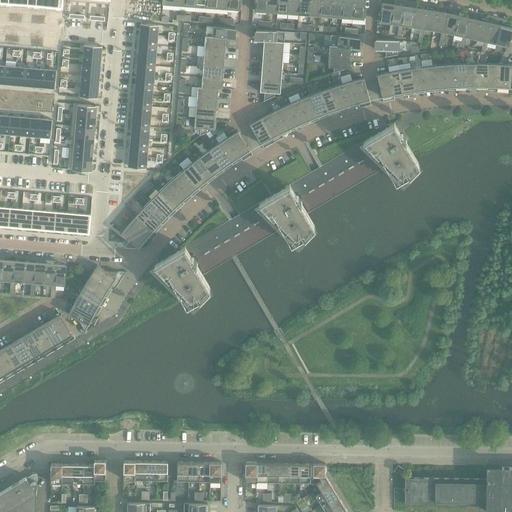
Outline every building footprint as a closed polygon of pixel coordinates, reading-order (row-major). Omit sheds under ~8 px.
[(217,0),(217,8),(228,9),(228,0),(217,0)] [(228,0),(228,9),(238,9),(242,10),(242,0),(240,0),(239,0),(228,0)] [(256,11),(266,12),(267,0),(255,0),(256,1),(253,1),(253,10),(256,11)] [(277,0),(267,0),(266,12),(277,12),(277,0)] [(288,0),(277,0),(277,12),(288,13),(288,0)] [(288,0),(288,13),(299,14),(299,0),(288,0)] [(299,0),(299,14),(309,15),(310,0),(299,0)] [(321,0),(310,0),(309,15),(320,16),(321,0)] [(321,0),(320,16),(331,16),(332,0),(321,0)] [(332,0),(331,16),(342,17),(342,0),(332,0)] [(342,0),(342,17),(352,18),(353,0),(342,0)] [(359,0),(353,0),(352,18),(366,19),(367,10),(364,9),(365,1),(364,0),(359,0)] [(380,21),(391,23),(393,5),(383,3),(382,3),(381,12),(378,12),(377,21),(380,21)] [(398,30),(402,31),(403,25),(401,25),(404,7),(393,5),(391,23),(390,25),(399,26),(398,30)] [(403,25),(412,26),(415,8),(404,7),(401,25),(403,25)] [(420,28),(419,35),(423,36),(425,29),(422,28),(425,10),(415,8),(412,26),(420,28)] [(425,29),(433,30),(436,12),(425,10),(422,28),(425,29)] [(436,12),(433,30),(442,31),(440,39),(444,39),(446,32),(444,32),(447,13),(436,12)] [(446,32),(454,34),(458,16),(447,13),(444,32),(446,32)] [(463,36),(461,42),(466,43),(467,37),(465,36),(469,18),(458,16),(454,34),(463,36)] [(467,37),(475,39),(479,21),(469,18),(465,36),(467,37)] [(490,23),(479,21),(475,39),(484,41),(482,47),(487,47),(488,42),(486,41),(490,23)] [(141,23),(140,34),(158,36),(159,25),(141,23)] [(488,42),(496,44),(501,26),(490,23),(486,41),(488,42)] [(226,38),(226,39),(234,39),(235,28),(206,26),(206,37),(226,38)] [(501,26),(496,44),(507,46),(507,45),(509,46),(511,40),(511,29),(511,28),(501,26)] [(264,41),(284,42),(285,32),(256,30),(255,41),(264,41)] [(140,34),(139,44),(157,46),(158,36),(140,34)] [(350,47),(350,48),(359,49),(360,38),(331,35),(330,46),(350,47)] [(226,38),(206,37),(205,47),(225,48),(226,39),(226,38)] [(399,40),(378,39),(376,39),(375,50),(386,51),(386,57),(385,57),(385,58),(398,55),(399,40)] [(263,51),(284,53),(284,42),(264,41),(263,51)] [(139,44),(138,54),(156,56),(157,46),(139,44)] [(84,45),(84,56),(101,57),(102,47),(84,45)] [(330,46),(329,56),(350,58),(350,48),(350,47),(330,46)] [(205,47),(204,57),(224,58),(225,48),(205,47)] [(263,51),(262,61),(283,63),(284,53),(263,51)] [(138,54),(137,65),(155,66),(156,56),(138,54)] [(84,56),(83,66),(100,67),(101,57),(84,56)] [(350,58),(329,56),(328,67),(334,67),(334,72),(333,73),(344,70),(344,69),(344,68),(349,68),(350,58)] [(203,67),(224,69),(224,58),(204,57),(203,67)] [(262,71),(282,73),(283,63),(262,61),(262,71)] [(476,63),(465,64),(466,87),(467,87),(477,87),(476,63)] [(487,64),(476,63),(477,87),(487,87),(487,64)] [(443,65),(445,88),(456,88),(454,64),(443,65)] [(466,87),(465,64),(454,64),(456,88),(466,87)] [(487,87),(497,87),(498,64),(487,64),(487,87)] [(497,87),(497,92),(508,93),(510,65),(498,64),(497,87)] [(137,65),(136,75),(154,76),(155,66),(137,65)] [(433,66),(435,89),(445,88),(443,65),(433,66)] [(6,66),(4,84),(14,85),(16,67),(6,66)] [(83,66),(82,76),(100,77),(100,67),(83,66)] [(433,66),(422,67),(424,90),(435,89),(433,66)] [(16,67),(14,85),(24,86),(26,68),(16,67)] [(203,67),(202,77),(223,79),(224,69),(203,67)] [(411,68),(414,92),(424,90),(422,67),(411,68)] [(26,68),(24,86),(35,87),(36,69),(26,68)] [(400,70),(404,93),(414,92),(411,68),(400,70)] [(36,69),(35,87),(45,87),(46,70),(36,69)] [(46,70),(45,87),(55,88),(57,71),(46,70)] [(400,70),(389,72),(394,95),(404,93),(400,70)] [(262,71),(261,82),(281,83),(282,73),(262,71)] [(394,95),(389,72),(377,75),(381,92),(382,95),(383,102),(395,100),(394,95)] [(136,75),(135,85),(153,86),(154,76),(136,75)] [(82,76),(81,86),(99,88),(100,77),(82,76)] [(198,87),(222,89),(223,79),(202,77),(202,87),(198,87)] [(352,81),(358,101),(369,98),(364,78),(352,81)] [(358,101),(352,81),(342,84),(349,106),(359,103),(358,101)] [(281,83),(261,82),(260,92),(265,93),(264,101),(264,102),(275,97),(275,96),(275,93),(281,94),(281,83)] [(342,84),(332,87),(339,110),(349,106),(342,84)] [(135,85),(135,95),(152,97),(153,86),(135,85)] [(81,86),(80,96),(98,98),(99,88),(81,86)] [(222,89),(198,87),(197,97),(218,99),(218,89),(222,89)] [(321,91),(329,113),(339,110),(332,87),(321,91)] [(311,95),(319,117),(329,113),(321,91),(311,95)] [(135,95),(134,105),(152,107),(152,97),(135,95)] [(319,117),(311,95),(301,99),(310,121),(319,117)] [(197,97),(196,107),(217,109),(218,99),(197,97)] [(301,99),(290,103),(300,125),(310,121),(301,99)] [(280,108),(291,129),(300,125),(290,103),(280,108)] [(73,104),(72,115),(96,117),(97,106),(73,104)] [(134,105),(133,115),(151,117),(152,107),(134,105)] [(217,109),(196,107),(195,118),(216,119),(217,109)] [(280,132),(281,134),(291,129),(280,108),(270,113),(278,127),(281,131),(280,132)] [(261,118),(260,118),(270,137),(271,138),(272,139),(281,134),(280,132),(281,131),(278,127),(270,113),(266,115),(261,118)] [(72,115),(71,126),(95,128),(96,117),(72,115)] [(133,115),(132,126),(150,127),(151,117),(133,115)] [(1,116),(0,131),(0,133),(10,134),(12,117),(1,116)] [(12,117),(10,134),(20,135),(22,117),(12,117)] [(22,117),(20,135),(30,136),(32,118),(22,117)] [(32,118),(30,136),(40,137),(42,119),(32,118)] [(216,119),(195,118),(195,128),(200,129),(200,135),(199,136),(200,136),(211,132),(210,131),(210,129),(215,130),(216,119)] [(255,121),(250,124),(259,140),(260,142),(261,143),(261,145),(262,144),(271,139),(272,139),(271,138),(270,137),(260,118),(260,119),(255,121)] [(42,119),(40,137),(51,138),(52,120),(42,119)] [(405,142),(404,141),(406,140),(403,134),(401,136),(400,134),(401,134),(399,131),(394,123),(371,137),(364,141),(365,141),(364,142),(369,147),(378,156),(381,154),(382,156),(381,157),(387,167),(394,178),(395,179),(400,176),(402,179),(408,175),(409,175),(408,172),(412,170),(414,172),(420,166),(418,164),(406,142),(405,142)] [(71,126),(70,137),(94,139),(95,128),(71,126)] [(132,126),(131,136),(149,137),(150,127),(132,126)] [(228,137),(239,155),(249,149),(238,131),(228,137)] [(131,136),(130,146),(148,147),(149,137),(131,136)] [(70,147),(70,148),(93,150),(94,139),(70,137),(73,138),(72,147),(70,147)] [(219,143),(232,163),(240,157),(239,155),(228,137),(219,143)] [(315,171),(290,185),(294,191),(296,195),(301,204),(307,214),(387,167),(381,157),(370,138),(365,141),(364,142),(315,171)] [(210,150),(223,169),(232,163),(219,143),(210,150)] [(130,146),(129,156),(147,158),(148,147),(130,146)] [(70,148),(69,159),(92,161),(93,150),(70,148)] [(223,169),(210,150),(201,156),(215,175),(223,169)] [(129,156),(128,167),(146,168),(147,158),(129,156)] [(192,163),(207,181),(215,175),(201,156),(192,163)] [(69,159),(68,170),(91,172),(92,161),(69,159)] [(183,169),(199,188),(207,181),(192,163),(183,169)] [(183,169),(175,177),(191,195),(199,188),(183,169)] [(175,177),(167,184),(183,202),(191,195),(175,177)] [(149,181),(143,190),(148,193),(154,184),(149,181)] [(167,184),(159,192),(175,209),(183,202),(167,184)] [(300,204),(299,202),(301,201),(298,196),(296,198),(295,196),(296,195),(294,191),(290,185),(260,203),(260,204),(264,208),(274,217),(276,216),(277,218),(276,218),(282,228),(289,240),(290,240),(290,241),(295,238),(297,241),(304,237),(305,237),(303,234),(308,231),(310,234),(315,228),(314,226),(307,214),(301,204),(300,204)] [(151,200),(168,216),(175,209),(159,192),(151,200)] [(168,216),(151,200),(144,208),(161,224),(168,216)] [(236,218),(186,247),(189,253),(192,257),(197,266),(202,275),(282,228),(276,218),(266,200),(260,203),(260,204),(236,218)] [(0,206),(0,225),(9,227),(11,208),(0,206)] [(11,208),(9,227),(20,228),(22,209),(11,208)] [(152,229),(152,230),(154,231),(161,224),(144,208),(136,215),(148,226),(152,229)] [(22,209),(20,228),(32,229),(33,210),(22,209)] [(33,210),(32,229),(43,230),(45,211),(33,210)] [(45,211),(43,230),(54,231),(56,212),(45,211)] [(56,212),(54,231),(66,232),(67,213),(56,212)] [(67,213),(66,232),(77,233),(79,214),(67,213)] [(79,214),(77,233),(89,234),(91,215),(79,214)] [(129,224),(145,238),(145,239),(146,240),(147,239),(153,232),(154,231),(153,230),(152,230),(152,229),(148,226),(136,215),(133,219),(129,224)] [(124,229),(121,234),(130,241),(124,247),(136,248),(137,247),(138,247),(139,248),(146,240),(145,239),(145,238),(129,224),(128,225),(124,229)] [(185,302),(186,303),(191,300),(193,303),(199,299),(200,298),(199,296),(204,293),(205,295),(209,291),(211,290),(209,287),(203,276),(202,275),(197,266),(196,266),(195,264),(197,263),(194,258),(192,259),(191,258),(192,257),(189,253),(186,247),(185,247),(164,259),(155,264),(156,265),(155,265),(160,270),(169,279),(172,278),(173,280),(172,280),(185,302)] [(5,261),(3,280),(11,281),(11,288),(15,288),(16,281),(13,281),(15,261),(5,261)] [(25,262),(15,261),(13,281),(16,281),(24,282),(25,262)] [(31,289),(36,290),(36,283),(34,283),(35,263),(25,262),(24,282),(31,282),(31,289)] [(34,283),(36,283),(44,283),(46,264),(35,263),(34,283)] [(46,264),(44,283),(52,284),(51,291),(56,291),(57,284),(54,284),(56,265),(46,264)] [(54,284),(57,284),(65,285),(66,266),(56,265),(54,284)] [(91,274),(91,275),(109,287),(111,288),(117,279),(117,278),(116,278),(115,277),(118,272),(107,271),(97,265),(95,270),(91,274)] [(91,275),(85,284),(103,295),(104,296),(105,297),(105,296),(110,288),(111,288),(109,287),(91,275)] [(85,284),(79,294),(98,304),(100,306),(100,305),(105,297),(104,296),(85,284)] [(79,294),(74,304),(88,311),(93,313),(93,314),(95,315),(95,314),(100,306),(98,304),(79,294)] [(71,309),(68,314),(79,319),(84,329),(87,324),(88,324),(89,325),(89,324),(94,315),(95,315),(93,314),(93,313),(88,311),(74,304),(71,309)] [(55,318),(51,321),(62,339),(62,340),(63,341),(72,335),(73,335),(72,333),(63,318),(62,316),(61,315),(60,315),(55,318)] [(45,324),(41,326),(52,345),(53,347),(53,346),(62,341),(63,341),(62,340),(62,339),(51,321),(50,321),(45,324)] [(35,330),(31,332),(42,350),(42,351),(43,352),(44,352),(53,347),(52,345),(41,326),(40,327),(35,330)] [(26,335),(21,338),(32,356),(33,357),(33,358),(34,358),(43,353),(43,352),(42,351),(42,350),(31,332),(31,333),(26,335)] [(16,341),(12,344),(22,362),(23,363),(24,364),(33,358),(33,357),(32,356),(21,338),(16,341)] [(6,347),(2,350),(12,368),(13,368),(14,370),(23,364),(24,364),(23,363),(22,362),(12,344),(11,344),(6,347)] [(0,350),(0,368),(3,373),(3,374),(4,376),(4,375),(13,370),(14,370),(13,368),(12,368),(2,350),(1,350),(0,350)] [(95,479),(106,479),(106,460),(95,460),(94,465),(95,465),(95,479)] [(124,480),(135,480),(135,461),(136,461),(124,460),(124,480)] [(135,480),(146,480),(146,461),(136,461),(135,461),(135,480)] [(146,480),(157,480),(157,462),(146,461),(146,480)] [(157,462),(157,480),(168,480),(168,462),(157,462)] [(177,481),(188,481),(189,462),(177,462),(177,481)] [(189,462),(188,481),(199,481),(200,462),(189,462)] [(210,463),(200,462),(199,481),(210,481),(210,462),(210,463)] [(210,462),(210,481),(221,482),(222,462),(210,462)] [(245,482),(257,482),(257,463),(246,462),(245,482)] [(257,482),(268,482),(268,463),(258,463),(257,463),(257,482)] [(268,482),(278,482),(279,464),(268,463),(268,482)] [(51,483),(62,483),(62,464),(63,464),(51,464),(51,483)] [(62,464),(62,483),(73,483),(73,465),(63,464),(62,464)] [(278,482),(289,483),(289,464),(279,464),(278,482)] [(289,483),(300,483),(300,464),(289,464),(289,483)] [(311,464),(300,464),(300,483),(311,483),(311,464)] [(316,483),(322,492),(332,486),(325,475),(325,464),(314,464),(311,464),(311,483),(316,483)] [(73,483),(84,483),(84,465),(73,465),(73,483)] [(84,465),(84,483),(95,484),(95,479),(95,465),(94,465),(84,465)] [(407,466),(396,466),(396,484),(401,484),(401,488),(407,488),(407,485),(407,466)] [(417,466),(407,466),(407,485),(411,485),(411,488),(417,488),(417,466)] [(427,466),(417,466),(417,488),(423,489),(423,485),(427,485),(427,466)] [(437,466),(427,466),(427,485),(431,485),(431,489),(437,489),(437,466)] [(448,466),(437,466),(437,489),(443,489),(443,485),(447,485),(448,466)] [(458,466),(448,466),(447,485),(452,485),(452,489),(458,489),(458,466)] [(468,467),(458,466),(458,489),(463,489),(463,485),(468,485),(468,467)] [(478,467),(468,467),(468,485),(472,485),(472,489),(478,489),(478,467)] [(488,467),(478,467),(478,489),(484,489),(484,486),(488,486),(488,467)] [(499,467),(488,467),(488,486),(493,486),(493,489),(498,490),(499,467)] [(509,467),(499,467),(498,490),(504,490),(504,486),(509,486),(509,467)] [(36,511),(38,474),(35,474),(34,472),(28,476),(29,477),(0,494),(0,511),(36,511)] [(322,492),(316,496),(322,506),(338,496),(332,486),(322,492)] [(331,511),(343,505),(338,496),(322,506),(325,511),(331,511)] [(296,503),(299,506),(306,502),(304,498),(296,503)] [(306,502),(299,506),(301,510),(308,506),(306,502)] [(127,511),(146,511),(146,504),(147,503),(145,503),(129,503),(127,503),(127,504),(128,504),(127,511)]
